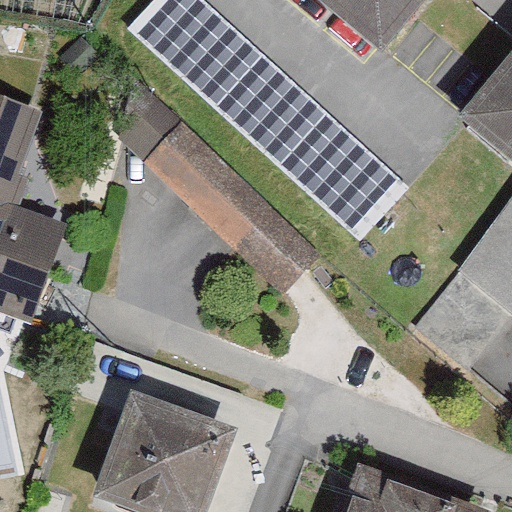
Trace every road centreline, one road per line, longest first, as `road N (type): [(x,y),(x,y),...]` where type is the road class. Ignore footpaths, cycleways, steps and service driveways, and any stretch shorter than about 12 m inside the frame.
road 1 (residential): [(511,474),(304,397)]
road 2 (residential): [(304,397),(99,321)]
road 3 (residential): [(304,397),(265,511)]
